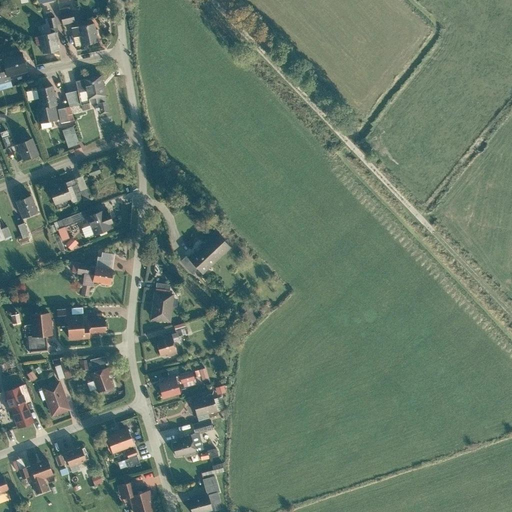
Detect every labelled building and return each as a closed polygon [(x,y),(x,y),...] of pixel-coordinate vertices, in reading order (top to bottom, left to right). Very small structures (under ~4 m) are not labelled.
[(74,21),(72,11),(61,14),(63,24),(74,21)] [(56,17),(48,18),(50,29),(59,28),(56,17)] [(100,42),(95,21),(70,27),(72,37),(81,35),(83,46),(100,42)] [(58,50),(56,32),(35,35),(37,44),(42,43),(43,52),(58,50)] [(24,55),(4,58),(4,64),(6,75),(10,75),(26,72),(24,55)] [(106,95),(104,74),(74,77),(75,90),(86,89),(87,97),(106,95)] [(0,91),(13,88),(10,75),(6,75),(0,76),(0,91)] [(55,86),(38,89),(41,106),(36,107),(39,125),(57,122),(54,105),(58,104),(55,86)] [(77,105),(76,92),(66,92),(69,105),(77,105)] [(107,112),(105,100),(98,101),(100,113),(107,112)] [(68,106),(56,110),(57,122),(71,120),(68,106)] [(73,132),(62,136),(66,147),(77,143),(73,132)] [(15,145),(12,135),(2,137),(5,148),(15,145)] [(38,157),(32,139),(15,144),(21,162),(38,157)] [(209,190),(197,180),(193,185),(204,195),(209,190)] [(64,183),(46,190),(52,206),(70,200),(64,183)] [(82,199),(77,186),(70,189),(76,202),(82,199)] [(32,196),(13,201),(19,220),(38,214),(32,196)] [(106,215),(104,209),(85,216),(92,235),(110,229),(107,220),(110,219),(108,214),(106,215)] [(83,220),(80,213),(60,221),(62,228),(83,220)] [(24,225),(15,227),(20,241),(28,238),(24,225)] [(9,239),(7,229),(0,231),(3,241),(9,239)] [(202,273),(229,247),(212,229),(203,237),(208,243),(189,260),(198,269),(202,273)] [(70,249),(78,242),(72,236),(64,243),(70,249)] [(189,260),(184,255),(178,261),(192,275),(198,269),(189,260)] [(71,270),(87,274),(89,265),(73,262),(71,270)] [(164,274),(164,264),(154,263),(154,274),(164,274)] [(114,272),(92,268),(89,281),(111,286),(114,272)] [(171,285),(155,282),(154,291),(169,293),(171,285)] [(93,287),(81,286),(80,295),(91,297),(93,287)] [(170,322),(173,294),(169,293),(154,291),(149,320),(170,322)] [(249,307),(241,314),(250,324),(258,317),(249,307)] [(51,336),(49,314),(31,315),(33,338),(44,336),(51,336)] [(79,316),(63,318),(65,342),(98,339),(97,334),(108,334),(106,318),(96,319),(96,315),(87,316),(88,329),(80,330),(79,316)] [(180,356),(173,333),(163,337),(164,340),(154,343),(159,358),(167,355),(168,359),(180,356)] [(25,352),(45,350),(44,336),(33,338),(24,339),(25,352)] [(60,366),(54,368),(57,380),(63,378),(60,366)] [(207,367),(195,369),(196,375),(201,374),(202,379),(208,378),(207,367)] [(112,377),(110,368),(90,373),(95,393),(110,389),(107,379),(112,377)] [(194,372),(179,376),(182,383),(196,379),(194,372)] [(182,393),(177,374),(161,378),(163,384),(156,386),(159,398),(182,393)] [(60,381),(38,388),(48,416),(70,409),(60,381)] [(224,384),(215,386),(216,394),(225,392),(224,384)] [(21,391),(12,394),(15,403),(24,401),(21,391)] [(212,394),(189,400),(194,417),(216,412),(213,400),(212,394)] [(222,409),(219,397),(213,400),(216,412),(222,409)] [(33,423),(27,407),(12,412),(17,428),(33,423)] [(213,429),(211,419),(192,424),(194,433),(198,432),(213,429)] [(132,447),(127,431),(104,439),(109,455),(132,447)] [(194,433),(177,438),(178,443),(170,445),(175,460),(199,453),(203,452),(198,432),(194,433)] [(85,464),(80,449),(61,456),(66,471),(85,464)] [(139,463),(134,449),(125,452),(127,459),(123,460),(125,467),(139,463)] [(216,456),(214,450),(203,452),(199,453),(200,459),(216,456)] [(52,476),(48,462),(28,467),(35,492),(45,489),(42,479),(52,476)] [(26,469),(20,470),(23,480),(28,479),(26,469)] [(91,476),(94,484),(103,481),(99,473),(91,476)] [(215,476),(202,480),(207,493),(210,506),(220,503),(216,492),(220,491),(215,476)] [(135,480),(117,486),(121,498),(130,496),(139,493),(135,480)] [(154,511),(155,511),(148,490),(139,493),(130,496),(135,511),(154,511)] [(207,493),(185,500),(188,511),(206,511),(212,511),(210,506),(207,493)]
